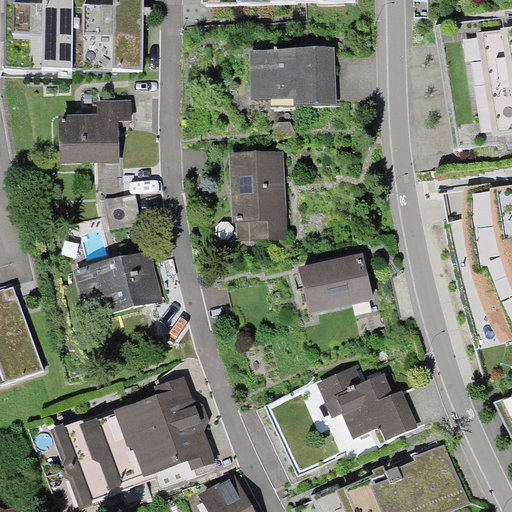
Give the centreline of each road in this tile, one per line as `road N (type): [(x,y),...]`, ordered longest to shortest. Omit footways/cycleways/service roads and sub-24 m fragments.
road 1 (residential): [(172,0),(173,216),(194,310),(243,446),(279,511)]
road 2 (residential): [(397,0),(404,170),(421,268),(444,352),(511,502)]
road 3 (residential): [(0,141),(22,279)]
